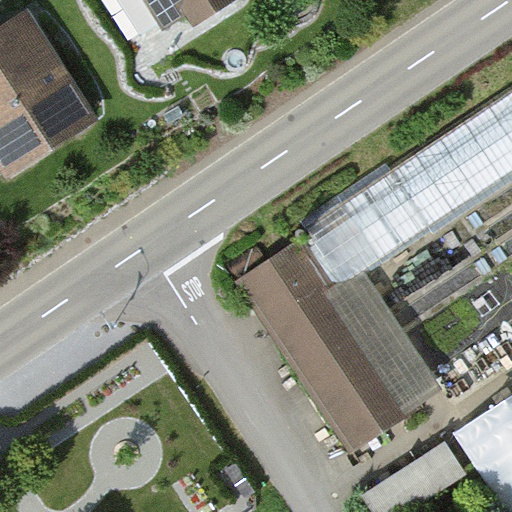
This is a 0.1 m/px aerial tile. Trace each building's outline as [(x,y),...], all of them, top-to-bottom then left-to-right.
[(151,0),(165,19),(187,5),(199,24),(235,0),(151,0)] [(90,119),(26,20),(0,37),(0,161),(43,134),(50,145),(90,119)] [(324,244),(245,293),(340,445),(419,396),(324,244)] [(511,397),(460,431),(511,509),(511,397)] [(448,438),(367,497),(377,511),(409,511),(470,468),(448,438)]
